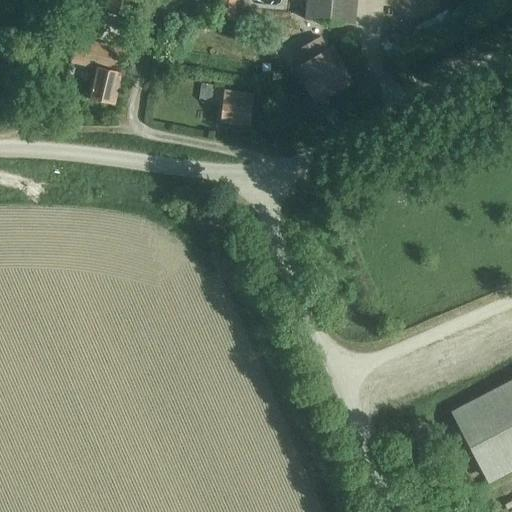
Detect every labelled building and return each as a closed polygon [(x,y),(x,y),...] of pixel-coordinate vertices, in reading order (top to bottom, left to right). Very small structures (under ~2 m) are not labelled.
[(219,0),(218,20),(232,22),(234,0),(219,0)] [(307,0),(305,20),(354,25),(356,0),(307,0)] [(295,47),(299,59),(335,46),(331,35),(295,47)] [(73,62),(86,65),(96,67),(89,98),(113,104),(126,52),(78,40),(73,62)] [(332,48),(302,65),(296,68),(315,102),(351,81),(332,48)] [(198,101),(210,103),(212,88),(201,86),(198,101)] [(220,121),(250,124),(253,94),(224,90),(220,121)] [(511,380),(453,411),(490,481),(511,469),(511,380)]
